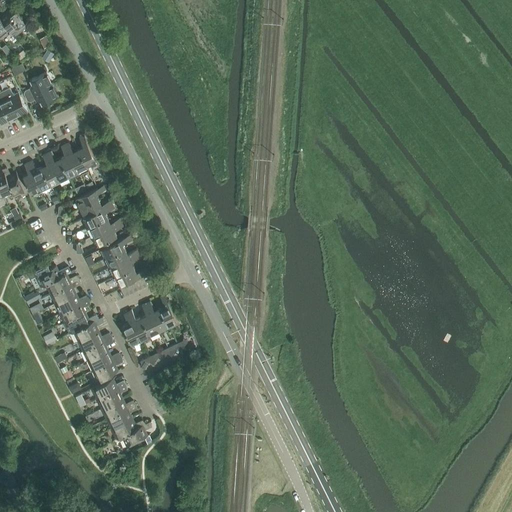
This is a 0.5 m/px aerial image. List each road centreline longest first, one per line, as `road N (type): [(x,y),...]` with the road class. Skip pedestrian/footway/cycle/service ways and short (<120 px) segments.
road 1 (primary): [(334,511),(84,0)]
road 2 (unclassified): [(309,511),(211,309)]
road 3 (residential): [(192,271),(100,100)]
